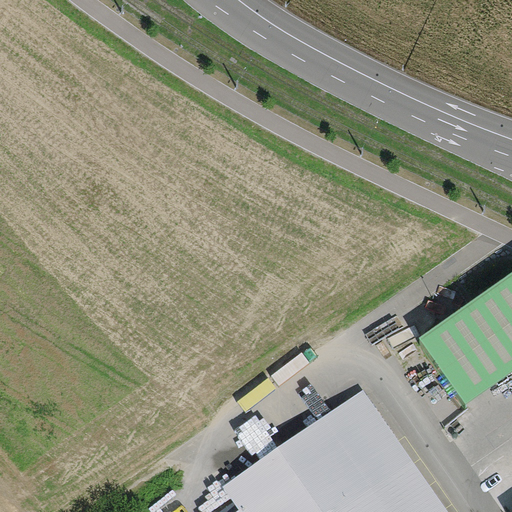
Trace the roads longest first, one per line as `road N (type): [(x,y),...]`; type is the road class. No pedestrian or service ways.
road 1 (unclassified): [(511,145),(333,62),(232,0)]
road 2 (track): [(96,511),(169,459),(199,453)]
